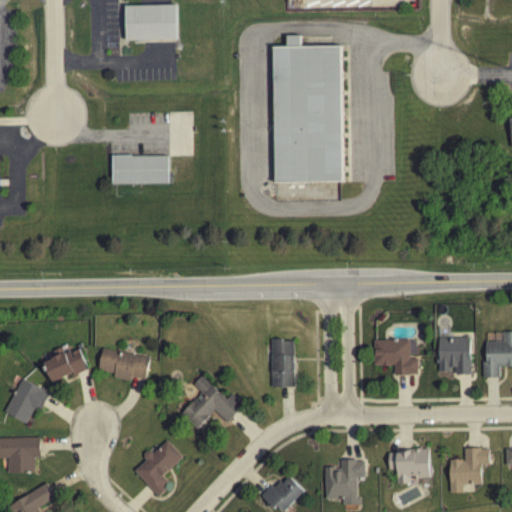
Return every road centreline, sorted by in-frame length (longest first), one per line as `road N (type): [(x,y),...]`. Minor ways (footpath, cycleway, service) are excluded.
road 1 (residential): [(511,416),(310,422),(258,448),(199,511)]
road 2 (residential): [(179,291),(0,291)]
road 3 (residential): [(325,289),(327,421)]
road 4 (residential): [(347,420),(345,288)]
